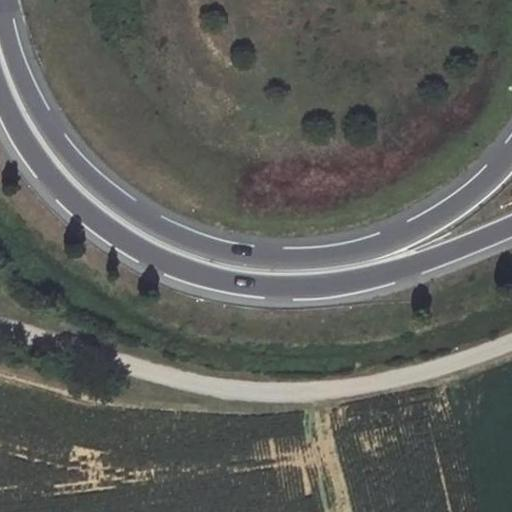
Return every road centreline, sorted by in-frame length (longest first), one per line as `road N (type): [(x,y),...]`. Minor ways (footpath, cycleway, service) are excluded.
road 1 (track): [(511,339),(396,378),(278,393),(219,388),(0,327)]
road 2 (trunk): [(304,273),(209,263),(111,217),(64,174),(22,111),(0,50)]
road 3 (trunk): [(511,156),(415,230),(304,273)]
road 4 (trunk): [(304,273),(354,279),(435,259),(511,226)]
